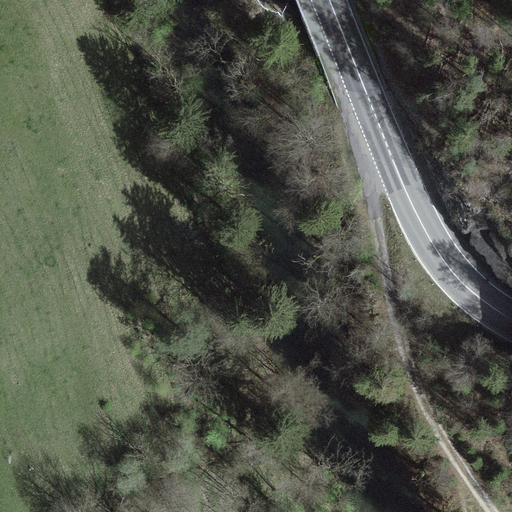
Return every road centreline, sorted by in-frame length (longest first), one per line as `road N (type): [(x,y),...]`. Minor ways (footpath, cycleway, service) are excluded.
road 1 (track): [(498,511),(444,435),(408,341),(369,181),(382,141)]
road 2 (primary): [(511,324),(444,269),(424,237),(326,0)]
